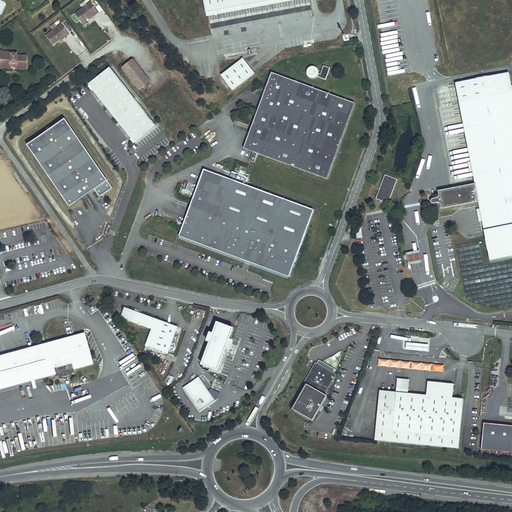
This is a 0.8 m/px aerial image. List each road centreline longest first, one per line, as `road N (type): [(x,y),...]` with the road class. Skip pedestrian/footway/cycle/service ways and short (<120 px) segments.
road 1 (unclassified): [(319,291),(380,117),(359,0)]
road 2 (secondary): [(511,490),(277,454)]
road 3 (secondary): [(211,450),(19,471)]
road 4 (secondary): [(19,471),(146,466),(208,478)]
road 5 (unclassified): [(95,279),(0,140)]
road 6 (unclassified): [(95,279),(260,307)]
road 7 (secondary): [(368,480),(511,498)]
road 8 (unclassified): [(333,313),(440,325),(467,339)]
road 9 (unclassified): [(295,325),(291,347),(238,432)]
road 10 (unclassified): [(262,437),(263,406),(311,332)]
